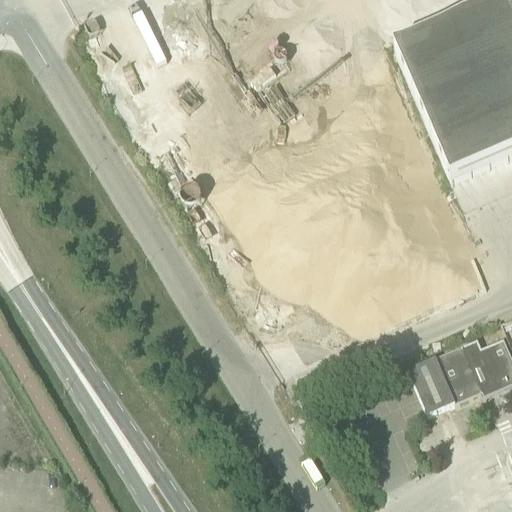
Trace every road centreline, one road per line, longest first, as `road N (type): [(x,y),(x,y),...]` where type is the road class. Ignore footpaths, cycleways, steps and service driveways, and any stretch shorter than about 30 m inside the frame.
road 1 (unclassified): [(320,511),(25,27),(0,7)]
road 2 (secondary): [(182,511),(0,231)]
road 3 (secondary): [(0,269),(150,511)]
